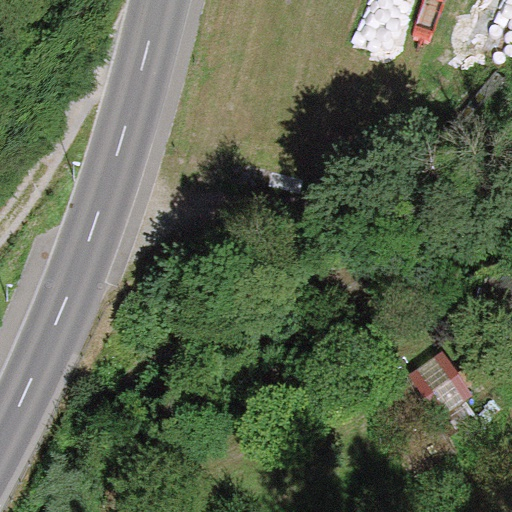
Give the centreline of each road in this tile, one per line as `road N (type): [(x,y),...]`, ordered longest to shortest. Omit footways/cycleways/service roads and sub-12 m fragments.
road 1 (tertiary): [(0,445),(92,236),(161,0)]
road 2 (track): [(153,34),(0,216)]
